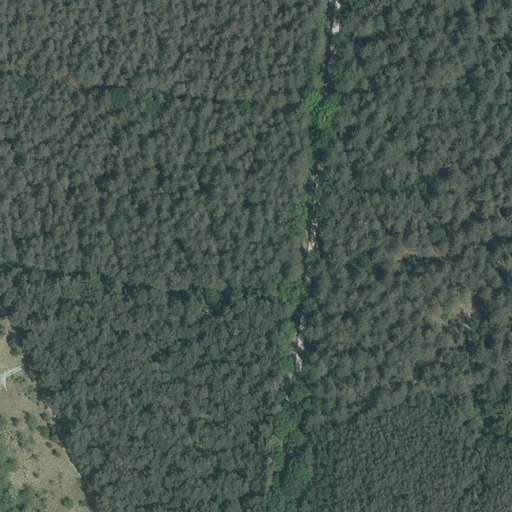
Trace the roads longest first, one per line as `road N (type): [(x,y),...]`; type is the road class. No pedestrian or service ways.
road 1 (track): [(286,511),(325,123)]
road 2 (track): [(325,123),(339,0)]
